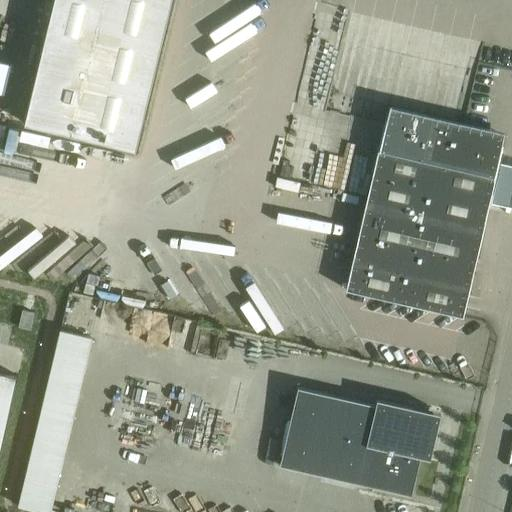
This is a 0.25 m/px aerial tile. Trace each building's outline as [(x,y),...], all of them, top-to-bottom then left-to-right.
[(54,0),(25,123),(135,149),(171,0),(54,0)] [(463,316),(501,151),(500,151),(505,132),(467,123),(390,105),(385,124),(384,124),(346,289),(463,316)] [(511,167),(501,165),(492,204),(511,209),(511,167)] [(29,311),(23,310),(19,327),(31,329),(35,312),(29,311)] [(52,511),(93,338),(60,330),(48,381),(18,506),(42,511),(52,511)] [(0,369),(0,453),(19,374),(0,369)] [(376,404),(298,386),(297,389),(299,389),(282,463),(281,463),(280,465),(412,495),(412,493),(411,493),(419,456),(430,459),(439,420),(440,418),(441,412),(377,398),(376,404)]
